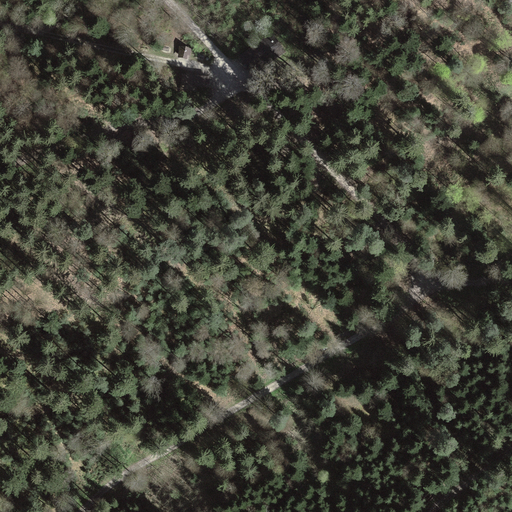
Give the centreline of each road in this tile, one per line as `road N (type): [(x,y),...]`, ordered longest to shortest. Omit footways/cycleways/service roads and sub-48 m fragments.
road 1 (track): [(511,279),(428,285),(333,169),(238,79),(35,30)]
road 2 (track): [(428,285),(372,327),(116,478),(78,511)]
road 3 (track): [(238,79),(198,112),(126,123),(0,172)]
